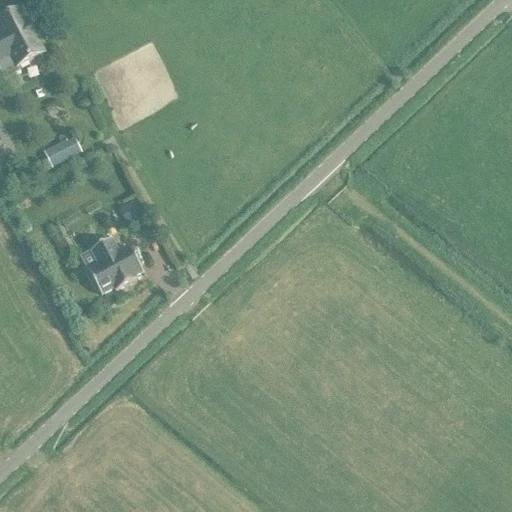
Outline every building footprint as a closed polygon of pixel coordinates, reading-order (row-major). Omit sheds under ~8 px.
[(0,73),(5,83),(20,76),(17,69),(44,55),(36,39),(40,38),(33,24),(30,26),(22,10),(0,21),(0,73)] [(75,141),(47,156),(53,168),(81,153),(75,141)] [(133,202),(118,210),(127,226),(142,218),(133,202)] [(99,266),(88,272),(102,297),(112,291),(114,294),(135,283),(133,280),(144,274),(130,249),(120,255),(112,241),(91,253),(99,266)] [(0,381),(2,385),(14,378),(18,386),(48,368),(44,361),(58,353),(21,287),(0,298),(0,307),(12,328),(0,334),(0,381)]
